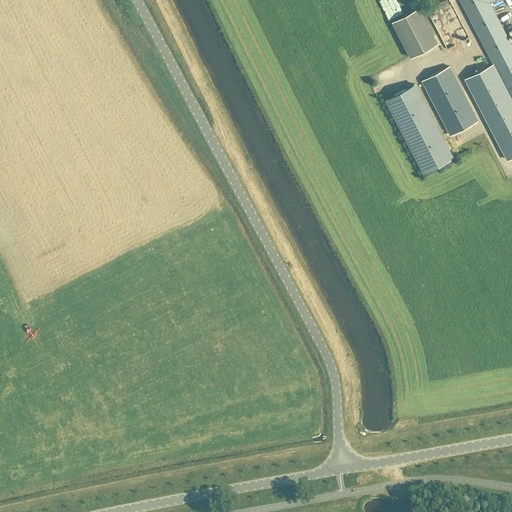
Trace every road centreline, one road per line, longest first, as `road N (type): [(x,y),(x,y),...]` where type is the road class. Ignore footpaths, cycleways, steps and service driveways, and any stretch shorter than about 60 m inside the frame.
road 1 (unclassified): [(137,0),(329,364),(339,469)]
road 2 (unclassified): [(339,469),(114,511)]
road 3 (unclassified): [(511,439),(339,469)]
